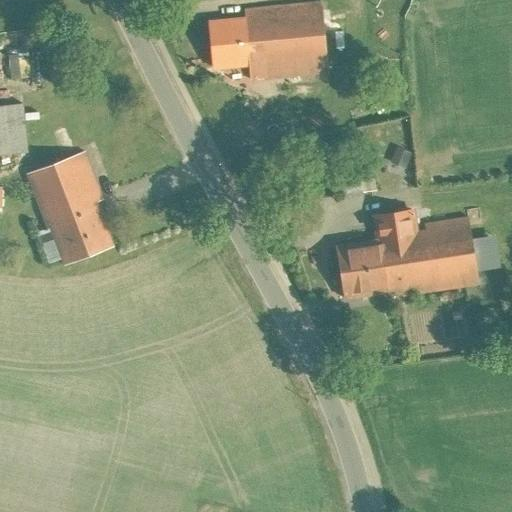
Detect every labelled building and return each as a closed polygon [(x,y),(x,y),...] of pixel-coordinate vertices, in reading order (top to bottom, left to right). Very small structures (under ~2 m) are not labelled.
[(325,2),(254,9),(255,19),(213,23),(218,70),(260,66),(261,80),(332,74),(325,2)] [(18,79),(16,54),(6,55),(8,80),(18,79)] [(0,165),(6,165),(5,155),(34,152),(29,104),(0,106),(0,165)] [(415,151),(401,144),(393,159),(407,166),(415,151)] [(90,155),(34,174),(51,226),(56,225),(69,262),(116,246),(100,199),(105,198),(90,155)] [(339,175),(340,196),(372,193),(371,173),(339,175)] [(9,186),(0,186),(0,213),(9,214),(9,186)] [(343,250),(349,299),(483,282),(475,217),(420,224),(418,207),(375,212),(379,246),(343,250)]
